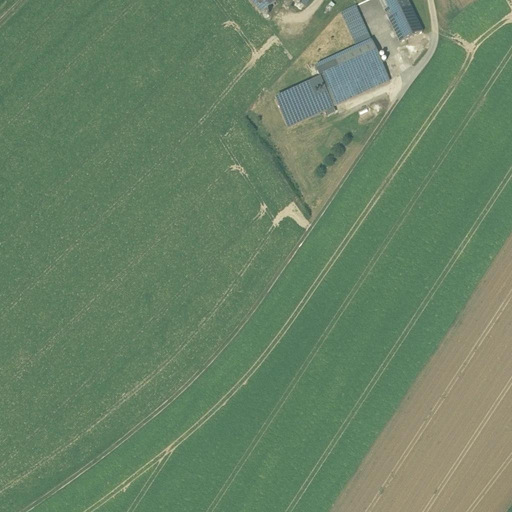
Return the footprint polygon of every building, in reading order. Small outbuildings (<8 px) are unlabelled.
[(276,2),(274,0),(251,0),(261,13),(276,2)] [(402,0),(383,0),(387,9),(384,10),(384,11),(407,1),(407,0),(403,2),(402,0)] [(407,1),(384,11),(399,43),(422,33),(407,1)] [(369,40),(355,7),(341,13),(356,47),(369,40)] [(371,42),(334,59),(344,82),(352,98),(389,82),(371,42)] [(334,59),(315,68),(320,80),(325,90),(344,82),(334,59)] [(320,80),(276,100),(288,127),(333,107),(325,90),(320,80)] [(344,82),(325,90),(333,107),(352,98),(344,82)]
